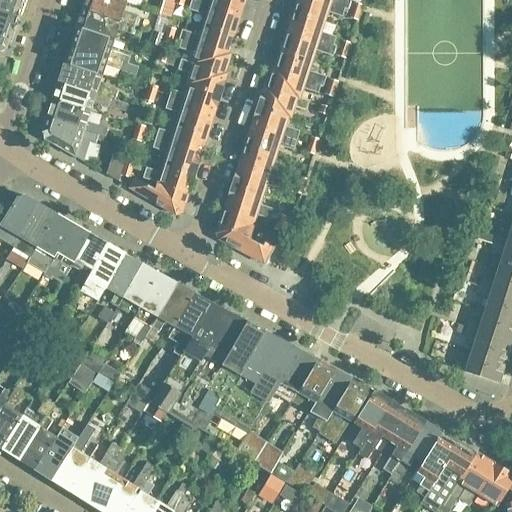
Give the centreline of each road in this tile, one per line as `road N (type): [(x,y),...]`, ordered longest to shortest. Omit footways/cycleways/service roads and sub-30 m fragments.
road 1 (residential): [(511,405),(473,414),(182,254)]
road 2 (residential): [(182,254),(272,0)]
road 3 (residential): [(182,254),(10,152)]
road 4 (residential): [(0,129),(49,0)]
